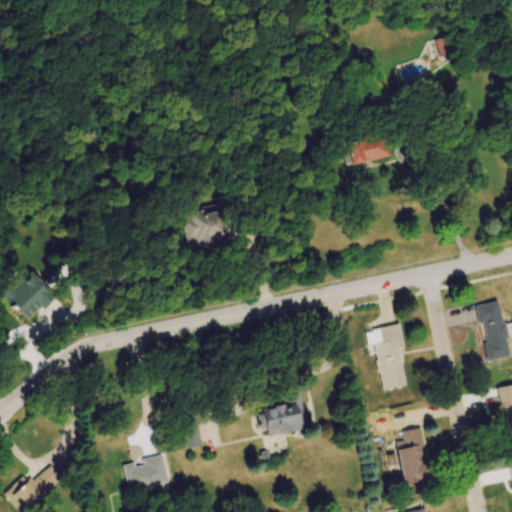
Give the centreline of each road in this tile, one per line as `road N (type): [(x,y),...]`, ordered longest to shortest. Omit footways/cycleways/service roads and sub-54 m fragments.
road 1 (tertiary): [(511,256),(84,349),(0,413)]
road 2 (residential): [(478,511),(428,274)]
